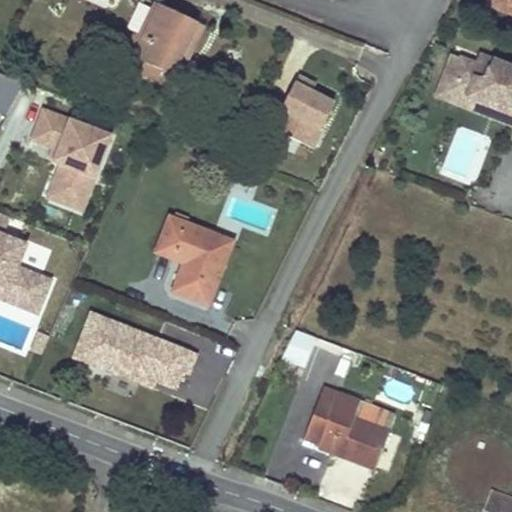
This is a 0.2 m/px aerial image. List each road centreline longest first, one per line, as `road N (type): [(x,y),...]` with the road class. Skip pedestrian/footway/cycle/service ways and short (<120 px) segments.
road 1 (residential): [(410,43),(190,480)]
road 2 (tertiary): [(0,408),(190,480)]
